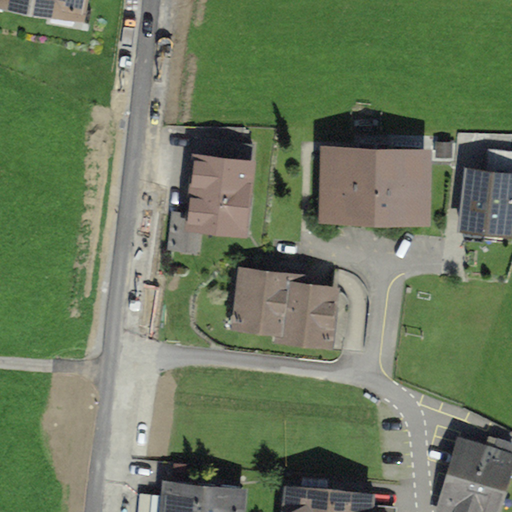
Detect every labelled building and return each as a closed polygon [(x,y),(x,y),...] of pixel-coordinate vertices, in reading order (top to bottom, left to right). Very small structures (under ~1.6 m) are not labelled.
[(198,145),(191,212),(238,217),(245,150),(198,145)] [(383,220),(383,147),(329,147),(328,219),(383,220)] [(383,147),(383,220),(433,220),(434,152),(383,147)] [(508,169),(468,167),(465,216),(505,218),(508,169)] [(177,246),(186,242),(184,235),(192,232),(188,221),(170,228),(177,246)] [(338,273),(285,267),(240,262),(232,315),(279,320),(332,326),(338,273)] [(511,454),(464,438),(437,511),(508,511),(511,503),(511,454)] [(235,511),(238,482),(161,477),(158,511),(235,511)] [(380,511),(381,492),(286,489),(285,511),(380,511)]
